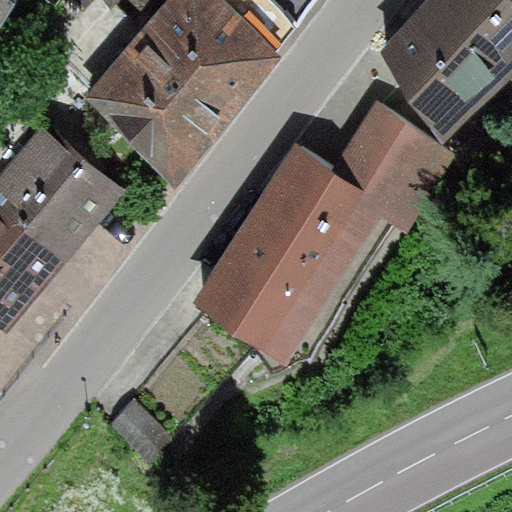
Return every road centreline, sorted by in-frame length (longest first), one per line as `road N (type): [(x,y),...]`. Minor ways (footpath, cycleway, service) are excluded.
road 1 (residential): [(0,467),(368,0)]
road 2 (primary): [(511,423),(340,511)]
